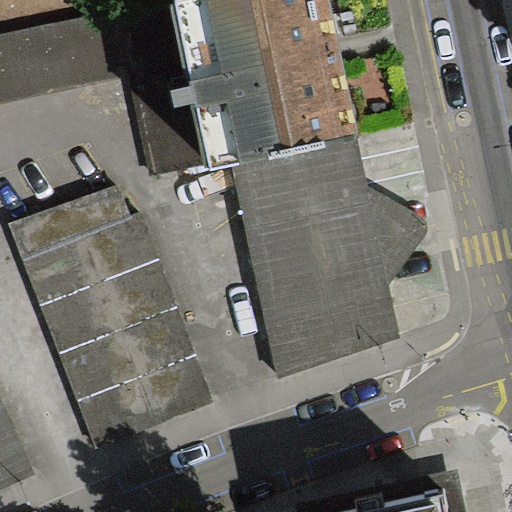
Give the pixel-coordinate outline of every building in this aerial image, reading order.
[(168,0),(120,10),(107,13),(117,63),(133,60),(156,176),(213,164),(179,0),(168,0)] [(117,0),(120,10),(168,0),(117,0)] [(234,160),(356,132),(329,0),(179,0),(213,164),(234,160)] [(107,13),(0,33),(0,94),(119,70),(117,63),(107,13)] [(356,132),(234,160),(282,375),(401,335),(391,289),(371,191),(356,132)] [(118,185),(13,221),(99,444),(216,399),(144,212),(133,216),(118,185)] [(424,215),(371,191),(391,289),(428,231),(424,215)] [(0,393),(0,487),(36,472),(0,393)] [(449,511),(445,490),(342,511),(449,511)]
